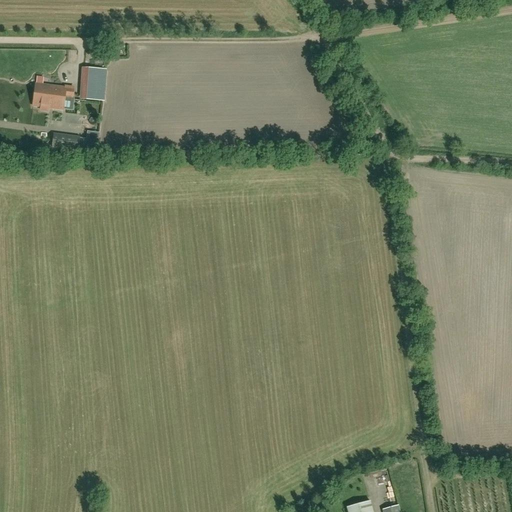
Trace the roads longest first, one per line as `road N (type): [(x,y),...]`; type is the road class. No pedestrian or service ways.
road 1 (track): [(383,150),(430,511)]
road 2 (track): [(317,35),(0,39)]
road 3 (track): [(383,150),(293,0)]
road 4 (track): [(511,165),(383,150)]
